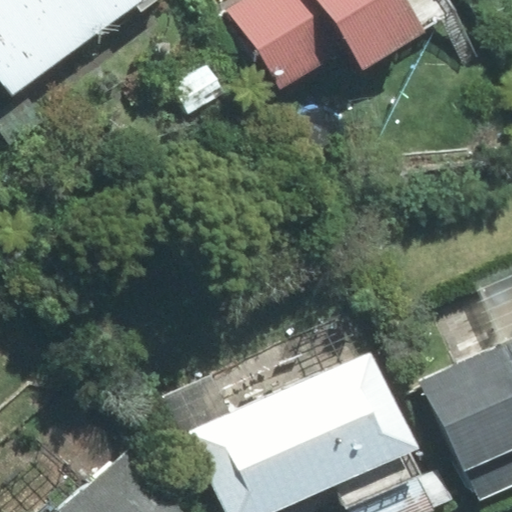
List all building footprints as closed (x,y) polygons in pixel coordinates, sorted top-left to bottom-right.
[(0,0),(0,84),(115,5),(119,11),(134,0),(0,0)] [(232,0),(216,10),(265,88),(321,52),(332,69),(395,29),(376,0),(232,0)] [(201,63),(157,90),(175,120),(220,93),(201,63)] [(511,333),(403,382),(441,470),(511,438),(511,333)] [(355,353),(171,431),(205,511),(239,511),(395,446),(355,353)] [(164,511),(112,451),(40,511),(164,511)]
